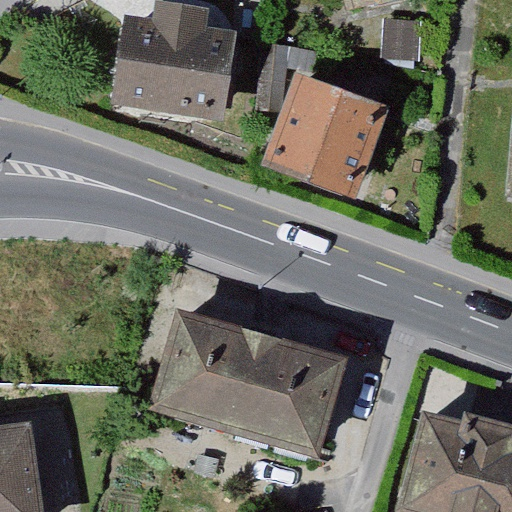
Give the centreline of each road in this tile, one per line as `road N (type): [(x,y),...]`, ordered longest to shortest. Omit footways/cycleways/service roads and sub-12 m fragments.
road 1 (secondary): [(403,294),(173,207)]
road 2 (residential): [(403,294),(347,511)]
road 3 (secondary): [(173,207),(73,154),(0,140)]
road 4 (secondary): [(0,196),(49,192),(173,207)]
